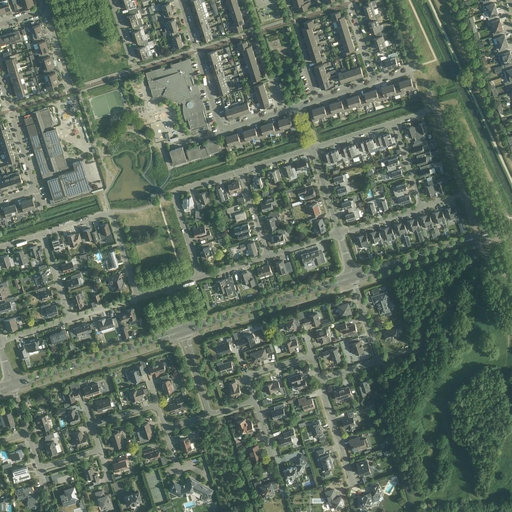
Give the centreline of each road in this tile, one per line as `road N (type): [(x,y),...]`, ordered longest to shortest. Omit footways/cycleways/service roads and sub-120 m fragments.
road 1 (residential): [(198,277),(174,193),(241,171)]
road 2 (residential): [(138,296),(109,214),(42,233)]
road 3 (residential): [(320,379),(376,359),(353,279)]
road 4 (residential): [(222,127),(179,0)]
